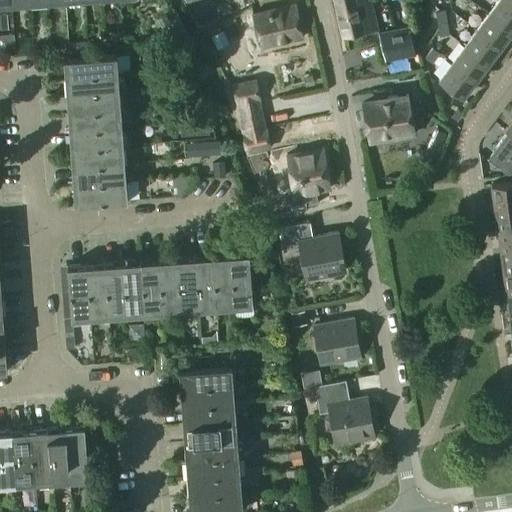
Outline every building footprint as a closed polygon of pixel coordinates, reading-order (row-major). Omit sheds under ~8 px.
[(250,0),(239,0),(231,3),(234,13),(253,6),(250,0)] [(371,0),(333,0),(343,36),(361,32),(362,34),(372,32),(374,40),(379,39),(385,61),(415,53),(408,26),(380,33),(371,0)] [(511,30),(511,5),(504,0),(498,0),(488,14),(511,30)] [(285,7),(252,14),(259,46),(303,36),(299,17),(287,19),(285,7)] [(445,9),(435,11),(438,23),(447,22),(445,9)] [(500,48),(511,32),(511,30),(488,14),(476,30),(500,48)] [(450,34),(447,22),(438,23),(440,36),(450,34)] [(487,65),(500,48),(476,30),(463,47),(487,65)] [(440,53),(433,47),(425,58),(432,64),(440,53)] [(475,82),(487,65),(463,47),(450,64),(475,82)] [(116,54),(63,58),(65,77),(113,73),(112,56),(117,55),(116,54)] [(475,82),(450,64),(439,79),(463,97),(475,82)] [(114,91),(113,73),(65,77),(66,95),(114,91)] [(265,127),(259,100),(261,100),(256,79),(233,84),(243,132),(265,127)] [(116,109),(114,91),(66,95),(68,113),(116,109)] [(362,103),(369,141),(414,133),(408,95),(362,103)] [(117,127),(116,109),(68,113),(69,131),(117,127)] [(185,156),(223,155),(223,137),(214,137),(213,123),(185,124),(185,156)] [(118,145),(117,127),(69,131),(70,149),(118,145)] [(267,127),(265,127),(243,132),(247,152),(271,147),(267,127)] [(499,168),(511,151),(511,133),(509,132),(488,160),(499,168)] [(120,163),(118,145),(70,149),(72,167),(120,163)] [(331,188),(324,147),(287,154),(293,194),(331,188)] [(121,181),(120,163),(72,167),(73,185),(121,181)] [(183,194),(195,179),(195,175),(174,177),(176,195),(183,194)] [(495,206),(511,203),(511,180),(492,184),(495,206)] [(122,198),(121,181),(73,185),(74,203),(128,199),(127,198),(122,198)] [(511,225),(511,203),(495,206),(498,227),(511,225)] [(310,221),(279,226),(283,250),(301,246),(307,277),(345,271),(338,231),(313,236),(310,221)] [(261,227),(264,237),(276,233),(273,223),(261,227)] [(511,247),(511,225),(498,227),(501,249),(511,247)] [(511,247),(501,249),(504,271),(511,269),(511,247)] [(249,251),(230,252),(234,301),(251,299),(251,304),(253,304),(249,251)] [(234,301),(230,252),(212,253),(216,302),(234,301)] [(216,302),(212,253),(194,255),(198,303),(216,302)] [(198,303),(194,255),(176,256),(180,305),(198,303)] [(180,305),(176,256),(158,258),(162,306),(180,305)] [(162,306),(158,258),(140,259),(144,308),(162,306)] [(144,308),(140,259),(123,261),(126,309),(144,308)] [(126,309),(123,261),(104,262),(108,310),(126,309)] [(108,310),(104,262),(86,263),(90,312),(108,310)] [(90,312),(86,263),(67,265),(71,318),(73,318),(73,313),(90,312)] [(353,317),(314,324),(321,363),(360,356),(353,317)] [(232,364),(178,369),(180,388),(228,384),(227,367),(232,366),(232,364)] [(350,399),(346,379),(314,385),(319,412),(329,411),(335,442),(374,435),(367,396),(350,399)] [(230,402),(228,384),(180,388),(181,406),(230,402)] [(231,420),(230,402),(181,406),(183,424),(231,420)] [(232,438),(231,420),(183,424),(184,442),(232,438)] [(84,424),(65,426),(69,474),(86,473),(87,478),(88,478),(84,424)] [(69,474),(65,426),(48,427),(52,475),(69,474)] [(52,475),(48,427),(30,429),(33,477),(52,475)] [(33,477),(30,429),(12,430),(16,478),(33,477)] [(0,479),(16,478),(12,430),(0,430),(0,479)] [(234,456),(232,438),(184,442),(185,460),(234,456)] [(235,474),(234,456),(185,460),(187,478),(235,474)] [(237,492),(235,474),(187,478),(188,496),(237,492)] [(238,509),(237,492),(188,496),(189,511),(220,511),(243,510),(243,508),(238,509)]
